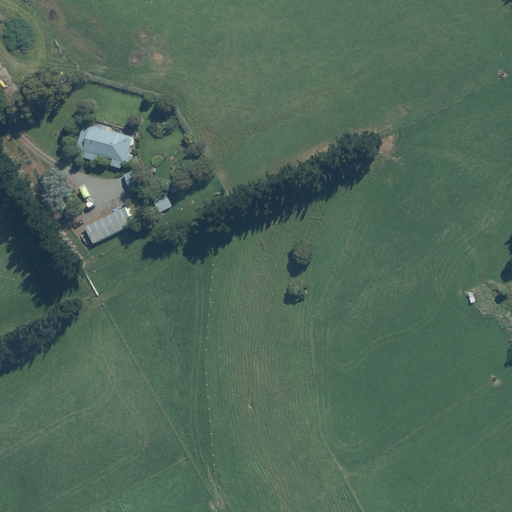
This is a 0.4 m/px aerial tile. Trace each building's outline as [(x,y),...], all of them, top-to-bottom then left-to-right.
[(28,82),(23,85),(32,98),(37,94),(28,82)] [(99,128),(86,124),(79,149),(86,151),(83,158),(96,162),(97,156),(113,161),(111,166),(124,169),(127,161),(132,163),(134,156),(130,154),(135,137),(112,130),(112,128),(100,124),(99,128)] [(143,168),(125,174),(131,190),(149,183),(143,168)] [(168,194),(155,199),(161,213),(174,207),(168,194)] [(130,207),(86,227),(94,245),(138,225),(130,207)]
